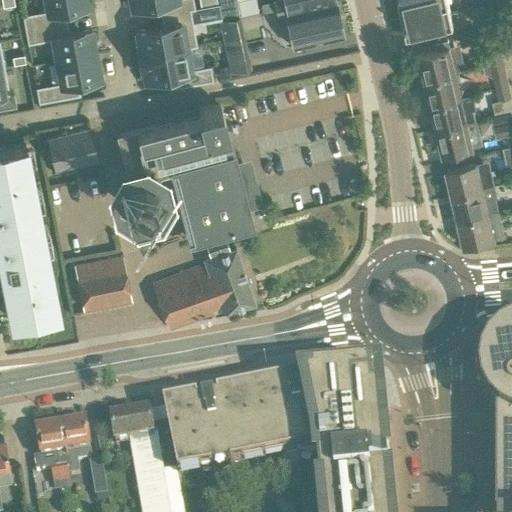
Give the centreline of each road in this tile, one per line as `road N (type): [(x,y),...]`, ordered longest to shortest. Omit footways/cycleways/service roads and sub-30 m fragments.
road 1 (secondary): [(360,313),(0,388)]
road 2 (residential): [(408,251),(395,137),(364,0)]
road 3 (residential): [(108,0),(125,105),(0,128)]
road 4 (tertiary): [(437,511),(427,350)]
